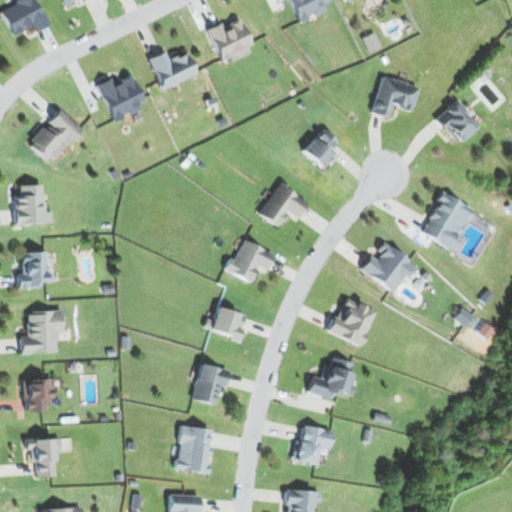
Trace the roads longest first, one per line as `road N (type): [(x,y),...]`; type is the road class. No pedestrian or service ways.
road 1 (residential): [(245,511),(257,415),(280,334),(315,261),(383,170)]
road 2 (residential): [(0,101),(40,64),(167,0)]
